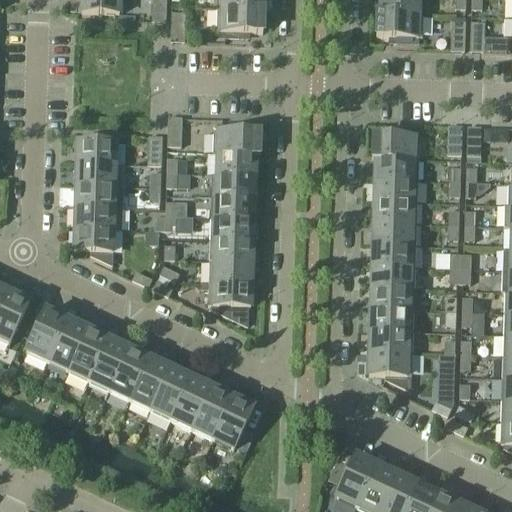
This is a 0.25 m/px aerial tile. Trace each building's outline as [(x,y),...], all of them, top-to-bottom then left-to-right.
[(81,0),(81,17),(118,18),(118,0),(81,0)] [(151,0),(151,26),(164,26),(165,0),(151,0)] [(259,14),(259,0),(221,0),(221,13),(216,13),(262,15),(262,14),(259,14)] [(417,19),(417,0),(379,0),(379,18),(376,18),(375,18),(422,20),(422,19),(417,19)] [(464,14),(464,0),(454,0),(454,14),(464,14)] [(480,14),(481,0),(477,0),(470,0),(470,14),(480,14)] [(262,37),(262,15),(216,13),(216,36),(220,36),(220,42),(242,42),(242,36),(262,37)] [(183,47),(184,18),(171,17),(170,46),(183,47)] [(421,42),(422,20),(375,18),(375,41),(394,41),(394,47),(416,48),(416,42),(421,42)] [(463,56),(464,27),(451,26),(450,55),(463,56)] [(482,56),(483,27),(470,27),(469,56),(482,56)] [(180,151),(181,123),(167,122),(166,151),(180,151)] [(212,158),(258,159),(259,137),(239,137),(239,130),(217,130),(217,136),(212,136),(212,158)] [(461,131),(451,131),(447,131),(446,160),(460,160),(461,131)] [(479,161),(480,132),(466,132),(466,160),(479,161)] [(484,133),(484,145),(492,145),(495,142),(495,133),(484,133)] [(371,163),(417,164),(418,142),(413,142),(413,136),(391,135),(391,141),(372,140),(371,163)] [(160,170),(161,142),(148,141),(147,170),(160,170)] [(76,168),(123,170),(123,169),(114,169),(114,147),(77,146),(76,168)] [(258,160),(258,159),(212,158),(212,159),(216,159),(216,179),(211,179),(211,180),(254,181),(254,160),(258,160)] [(416,186),(417,164),(371,163),(375,163),(374,184),(416,186)] [(166,178),(176,178),(176,164),(166,164),(166,178)] [(122,191),(123,170),(76,168),(75,190),(122,191)] [(449,187),(459,187),(459,173),(449,172),(449,187)] [(465,187),(475,188),(475,173),(465,173),(465,187)] [(149,192),(159,192),(160,178),(149,178),(149,192)] [(175,193),(176,178),(166,178),(165,193),(175,193)] [(253,203),(254,181),(211,180),(210,201),(253,203)] [(416,207),(416,186),(374,184),(373,206),(416,207)] [(458,202),(459,187),(449,187),(448,201),(458,202)] [(475,202),(475,188),(465,187),(464,202),(475,202)] [(121,213),(122,191),(75,190),(75,211),(121,213)] [(159,207),(159,192),(149,192),(149,207),(159,207)] [(252,224),(253,203),(210,201),(210,223),(252,224)] [(415,229),(416,207),(373,206),(372,228),(415,229)] [(164,221),(175,222),(175,207),(165,207),(164,221)] [(503,232),(511,232),(511,210),(503,210),(503,232)] [(121,234),(121,213),(75,211),(74,233),(121,234)] [(447,230),(457,230),(458,216),(448,216),(447,230)] [(463,231),(474,231),(474,216),(464,216),(463,231)] [(164,236),(164,222),(153,221),(153,236),(164,236)] [(174,236),(175,222),(164,221),(164,222),(164,236),(174,236)] [(251,246),(252,224),(210,223),(209,244),(251,246)] [(414,251),(415,229),(372,228),(372,249),(414,251)] [(457,245),(457,230),(447,230),(447,245),(457,245)] [(473,245),(474,231),(463,231),(463,245),(473,245)] [(121,235),(121,234),(74,233),(73,255),(93,256),(93,260),(90,259),(90,260),(110,270),(111,268),(108,267),(109,256),(111,257),(112,235),(121,235)] [(251,267),(251,246),(209,244),(208,266),(251,267)] [(414,272),(414,251),(372,249),(371,271),(414,272)] [(173,265),(174,251),(163,250),(163,264),(173,265)] [(511,253),(510,254),(502,253),(501,275),(511,275),(511,253)] [(459,274),(459,259),(449,259),(449,273),(459,274)] [(459,274),(469,274),(470,260),(459,259),(459,274)] [(250,289),(251,267),(208,266),(208,288),(250,289)] [(413,294),(414,272),(371,271),(370,292),(413,294)] [(174,287),(178,279),(163,272),(159,280),(174,287)] [(459,288),(459,274),(449,273),(448,288),(459,288)] [(469,288),(469,274),(459,274),(459,288),(469,288)] [(501,297),(504,297),(511,297),(511,275),(501,275),(501,297)] [(146,292),(150,284),(135,277),(131,285),(146,292)] [(167,302),(171,294),(156,286),(152,294),(167,302)] [(250,289),(208,288),(200,287),(200,294),(207,295),(207,310),(214,310),(214,314),(211,313),(210,314),(246,331),(246,329),(245,329),(246,311),(249,311),(250,289)] [(412,315),(413,294),(370,292),(370,314),(412,315)] [(511,318),(511,297),(504,297),(503,318),(511,318)] [(6,298),(0,311),(0,345),(8,349),(28,308),(6,298)] [(444,316),(455,317),(455,302),(445,302),(444,316)] [(461,317),(471,317),(471,303),(461,302),(461,317)] [(412,337),(412,315),(370,314),(369,336),(412,337)] [(46,367),(66,325),(44,315),(25,357),(27,358),(46,367)] [(454,331),(455,317),(444,316),(444,331),(454,331)] [(470,332),(471,317),(461,317),(460,331),(470,332)] [(502,340),(507,340),(511,340),(511,318),(503,318),(502,340)] [(67,377),(86,335),(66,325),(46,367),(67,377)] [(87,387),(107,345),(86,335),(67,377),(87,387)] [(411,359),(412,337),(369,336),(368,357),(411,359)] [(511,340),(507,340),(502,340),(502,362),(511,361),(511,340)] [(108,396),(128,355),(107,345),(87,387),(108,396)] [(453,360),(454,346),(444,345),(443,360),(453,360)] [(459,360),(469,360),(470,346),(460,346),(459,360)] [(129,406),(148,364),(128,355),(108,396),(129,406)] [(410,381),(411,359),(368,357),(368,379),(388,380),(388,384),(385,383),(385,384),(405,394),(406,393),(403,391),(403,381),(410,381)] [(437,360),(437,374),(453,375),(453,361),(437,360)] [(469,375),(469,360),(459,360),(459,375),(469,375)] [(511,383),(511,361),(502,362),(501,383),(511,383)] [(149,416),(169,374),(148,364),(129,406),(149,416)] [(170,425),(190,384),(169,374),(149,416),(170,425)] [(500,405),(511,405),(511,383),(501,383),(500,405)] [(191,435),(210,393),(190,384),(170,425),(191,435)] [(468,404),(469,389),(458,389),(458,403),(468,404)] [(211,445),(231,403),(210,393),(191,435),(211,445)] [(231,403),(211,445),(233,455),(252,413),(231,403)] [(500,426),(511,426),(511,405),(500,405),(500,426)] [(446,421),(450,413),(435,406),(431,414),(446,421)] [(454,419),(469,426),(473,418),(458,411),(454,419)] [(462,440),(466,433),(451,425),(447,433),(462,440)] [(511,426),(500,426),(499,449),(506,449),(506,453),(503,451),(503,453),(511,457),(511,426)] [(354,511),(356,511),(375,471),(354,461),(334,503),(354,511)] [(381,511),(396,481),(375,471),(356,511),(381,511)] [(406,511),(417,490),(396,481),(381,511),(406,511)] [(431,511),(437,500),(417,490),(406,511),(431,511)] [(456,511),(458,510),(437,500),(431,511),(456,511)]
